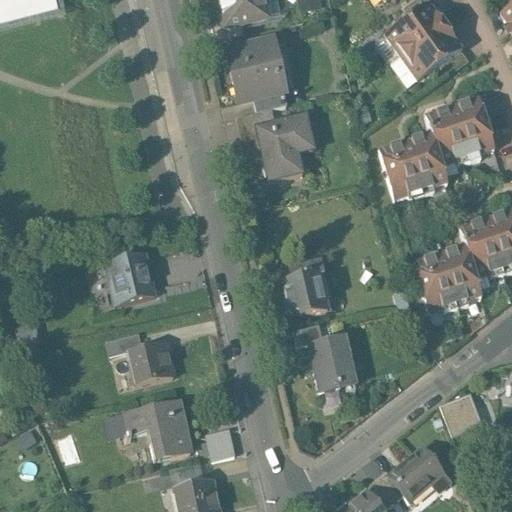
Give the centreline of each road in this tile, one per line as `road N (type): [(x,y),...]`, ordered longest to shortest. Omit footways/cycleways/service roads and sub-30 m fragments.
road 1 (residential): [(153,0),(281,504)]
road 2 (residential): [(511,325),(281,504)]
